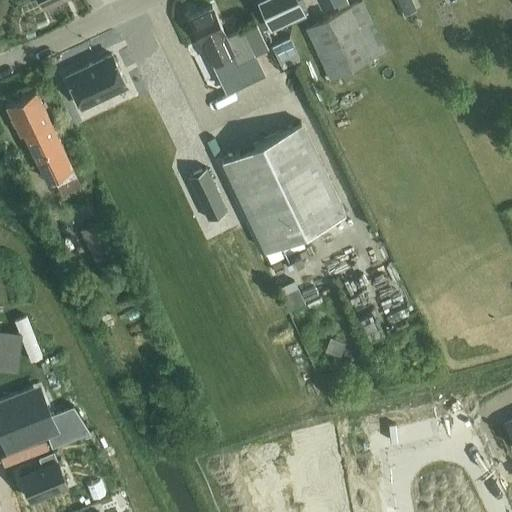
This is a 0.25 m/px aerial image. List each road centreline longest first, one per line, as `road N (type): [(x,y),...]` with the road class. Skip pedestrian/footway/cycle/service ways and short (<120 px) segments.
road 1 (residential): [(501,511),(474,454),(453,441),(412,449),(394,481)]
road 2 (residential): [(0,64),(137,0)]
